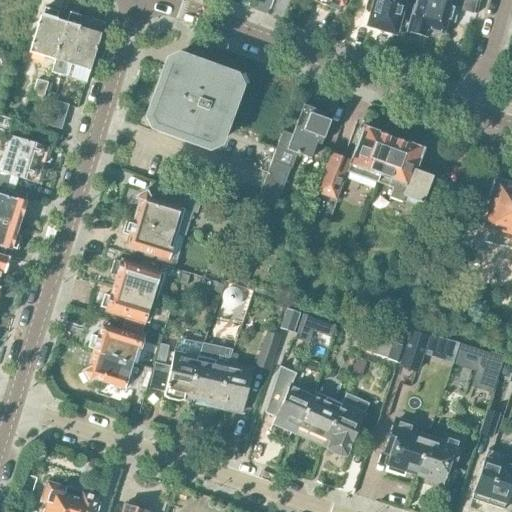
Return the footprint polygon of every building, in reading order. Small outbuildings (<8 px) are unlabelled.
[(0,22),(0,57),(11,62),(30,12),(27,11),(30,3),(20,0),(9,0),(1,23),(0,22)] [(312,0),(339,10),(342,0),(312,0)] [(366,0),(364,9),(366,13),(371,15),(368,24),(394,32),(402,0),(366,0)] [(445,34),(454,0),(415,0),(406,31),(425,37),(428,29),(445,34)] [(461,0),(459,9),(473,12),(476,0),(461,0)] [(54,61),(65,23),(55,20),(58,13),(44,9),(42,16),(41,16),(29,53),(54,61)] [(51,73),(61,76),(65,64),(67,65),(81,17),(69,13),(65,23),(54,61),(51,73)] [(103,23),(81,17),(67,65),(65,64),(61,76),(85,83),(103,23)] [(148,118),(153,128),(209,148),(218,144),(239,87),(234,78),(178,57),(168,61),(148,118)] [(43,98),(49,80),(43,78),(42,82),(37,80),(32,95),(43,98)] [(41,124),(62,130),(69,105),(53,101),(55,95),(50,93),(41,124)] [(303,104),(286,149),(276,145),(257,198),(275,204),(289,167),(292,168),(298,153),(310,158),(316,142),(320,144),(329,120),(325,119),(327,113),(303,104)] [(0,129),(10,132),(13,121),(0,116),(0,129)] [(376,181),(393,138),(390,137),(389,133),(382,131),(379,133),(364,127),(350,165),(349,164),(350,162),(329,154),(315,192),(336,200),(338,195),(343,183),(344,179),(347,170),(376,181)] [(0,185),(5,188),(9,176),(38,184),(49,148),(8,136),(6,144),(0,142),(0,185)] [(396,139),(393,138),(376,181),(388,186),(393,187),(389,197),(418,207),(430,177),(413,171),(422,148),(406,143),(404,139),(399,137),(396,139)] [(0,185),(0,219),(18,225),(28,195),(5,188),(0,185)] [(511,188),(498,185),(490,213),(488,212),(485,223),(488,224),(487,225),(491,226),(489,234),(511,239),(511,188)] [(134,223),(172,233),(179,208),(197,214),(201,199),(166,186),(161,202),(151,199),(146,192),(136,198),(140,204),(134,223)] [(0,254),(3,256),(5,249),(10,251),(10,250),(17,251),(21,239),(15,236),(18,225),(0,219),(0,254)] [(142,258),(163,265),(175,268),(177,261),(168,258),(171,248),(167,247),(172,233),(134,223),(126,221),(123,233),(130,235),(127,246),(144,251),(142,258)] [(421,244),(396,308),(415,315),(439,251),(421,244)] [(9,257),(3,256),(0,254),(0,272),(4,273),(9,257)] [(160,273),(163,265),(142,258),(139,266),(122,261),(122,263),(114,261),(110,273),(118,276),(115,286),(152,297),(160,273)] [(243,284),(251,263),(237,258),(229,279),(243,284)] [(125,316),(123,324),(142,329),(145,322),(152,297),(115,286),(111,296),(103,294),(99,307),(107,310),(107,311),(125,316)] [(234,287),(232,286),(230,287),(228,287),(226,288),(225,290),(223,291),(223,293),(222,295),(222,297),(223,300),(223,301),(225,303),(226,305),(228,306),(230,306),(232,306),(234,306),(236,306),(238,305),(240,303),(241,301),(242,300),(242,298),(242,295),(242,293),(241,291),(240,290),(238,288),(236,287),(234,287)] [(294,288),(289,303),(301,307),(306,291),(294,288)] [(301,309),(289,304),(282,326),(293,331),(301,309)] [(337,327),(311,317),(304,314),(295,337),(306,341),(310,330),(332,338),(337,327)] [(140,337),(142,329),(123,324),(120,332),(102,326),(99,337),(91,335),(88,347),(95,349),(94,351),(132,362),(137,347),(141,349),(144,339),(140,337)] [(282,335),(270,331),(267,330),(255,365),(269,370),(278,346),(282,335)] [(396,361),(401,346),(378,338),(378,337),(364,332),(358,349),(396,361)] [(414,334),(403,367),(418,372),(429,339),(414,334)] [(185,392),(191,393),(203,343),(178,337),(177,337),(173,352),(170,365),(154,362),(153,368),(148,388),(164,392),(163,395),(169,398),(178,400),(184,399),(185,392)] [(188,401),(216,407),(218,399),(226,363),(229,348),(203,343),(191,393),(188,401)] [(145,393),(153,368),(144,366),(132,362),(94,351),(89,367),(82,371),(88,381),(94,378),(124,387),(128,377),(136,379),(133,389),(145,393)] [(481,351),(474,370),(497,378),(504,358),(481,351)] [(361,377),(366,361),(357,358),(351,374),(361,377)] [(252,368),(226,363),(218,399),(224,400),(222,406),(227,409),(236,411),(242,410),(251,369),(252,368)] [(300,425),(313,396),(292,387),(294,384),(290,382),(273,420),(276,423),(283,427),(288,427),(290,421),(300,425)] [(324,401),(313,396),(300,425),(324,436),(339,403),(326,397),(324,401)] [(342,404),(339,403),(324,436),(330,438),(327,445),(331,450),(340,454),(345,454),(363,414),(359,412),(357,416),(340,408),(342,404)] [(490,439),(497,418),(486,413),(478,434),(490,439)] [(415,472),(427,434),(414,430),(416,426),(403,422),(400,430),(394,428),(386,452),(392,453),(387,470),(403,475),(405,468),(415,472)] [(445,440),(427,434),(415,472),(441,480),(444,471),(450,473),(459,445),(461,439),(447,435),(445,440)] [(511,484),(511,456),(488,449),(484,459),(471,499),(503,509),(506,501),(507,501),(511,484)] [(93,511),(97,498),(81,493),(48,483),(41,502),(45,502),(46,503),(43,511),(93,511)]
